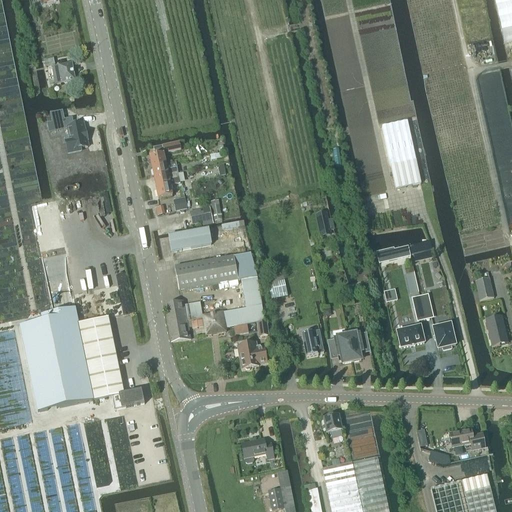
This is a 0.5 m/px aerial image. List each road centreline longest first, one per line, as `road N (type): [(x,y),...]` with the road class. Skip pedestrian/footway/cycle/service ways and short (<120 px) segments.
road 1 (tertiary): [(192,407),(169,370),(95,0)]
road 2 (unclassified): [(238,401),(511,404)]
road 3 (unknown): [(15,325),(85,312),(86,254),(134,239)]
